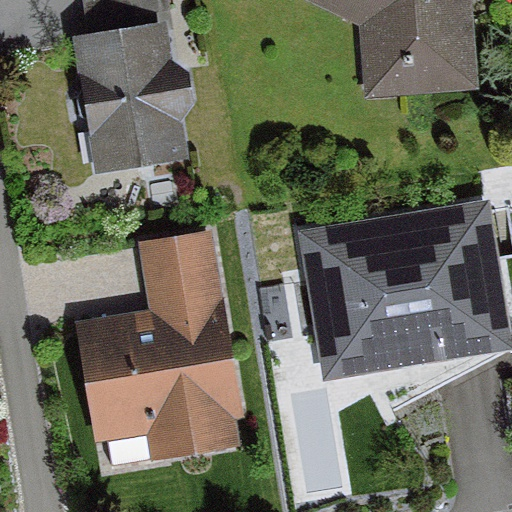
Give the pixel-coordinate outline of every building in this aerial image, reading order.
[(162,0),(132,0),(135,16),(165,11),(162,0)] [(325,0),(395,33),(399,85),(461,80),(454,0),(325,0)] [(75,116),(92,129),(98,164),(173,151),(167,116),(179,99),(176,80),(159,68),(153,33),(78,45),(84,80),(72,97),(75,116)] [(332,365),(509,335),(487,204),(310,234),(332,365)] [(174,318),(84,333),(100,429),(149,421),(153,447),(223,436),(218,410),(228,408),(200,238),(141,248),(151,307),(172,304),(174,318)]
